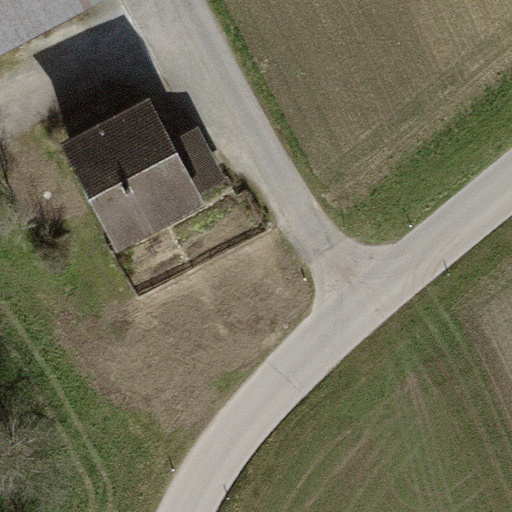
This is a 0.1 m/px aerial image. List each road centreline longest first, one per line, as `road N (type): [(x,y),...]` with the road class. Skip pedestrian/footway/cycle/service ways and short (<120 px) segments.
road 1 (residential): [(195,511),(230,450),(291,378),(361,308),(511,185)]
road 2 (track): [(169,0),(361,308)]
